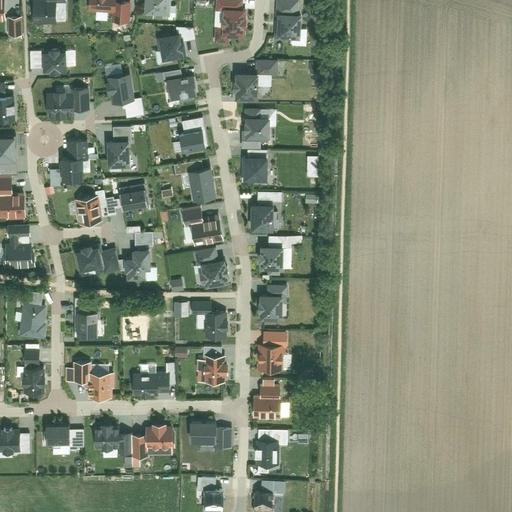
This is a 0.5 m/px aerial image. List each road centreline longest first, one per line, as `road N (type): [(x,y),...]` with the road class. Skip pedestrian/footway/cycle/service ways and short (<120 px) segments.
road 1 (residential): [(242,408),(244,261),(211,71),(217,59),(255,48),(261,0)]
road 2 (residential): [(56,407),(242,408)]
road 3 (residential): [(56,407),(57,284),(48,233)]
